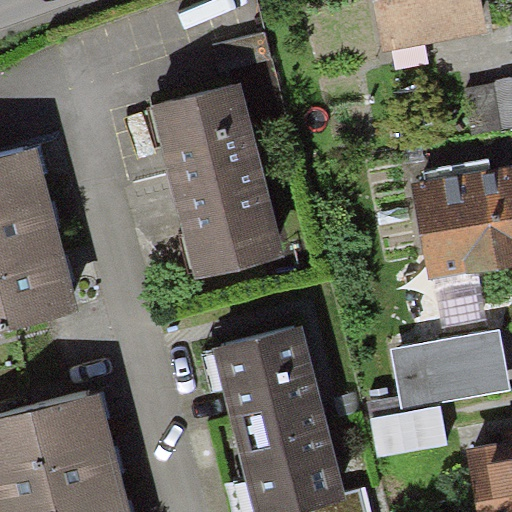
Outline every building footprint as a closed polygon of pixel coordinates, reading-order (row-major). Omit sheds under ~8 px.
[(488,27),(483,0),(373,0),(381,45),(488,27)] [(284,249),(248,73),(158,92),(195,268),(284,249)] [(0,208),(52,197),(39,142),(0,151),(0,208)] [(511,160),(413,176),(429,279),(511,265),(511,160)] [(0,208),(0,266),(65,250),(52,197),(0,208)] [(0,322),(78,304),(65,250),(0,266),(0,322)] [(347,492),(305,320),(214,342),(255,511),(295,511),(314,508),(348,498),(347,492)] [(511,386),(501,329),(391,350),(403,411),(511,390),(511,386)] [(0,410),(0,469),(115,441),(101,385),(0,410)] [(0,469),(0,511),(72,511),(129,498),(115,441),(0,469)] [(476,511),(511,511),(511,442),(466,451),(476,511)] [(348,498),(314,508),(314,511),(371,511),(366,488),(347,492),(348,498)] [(132,511),(129,498),(72,511),(132,511)]
